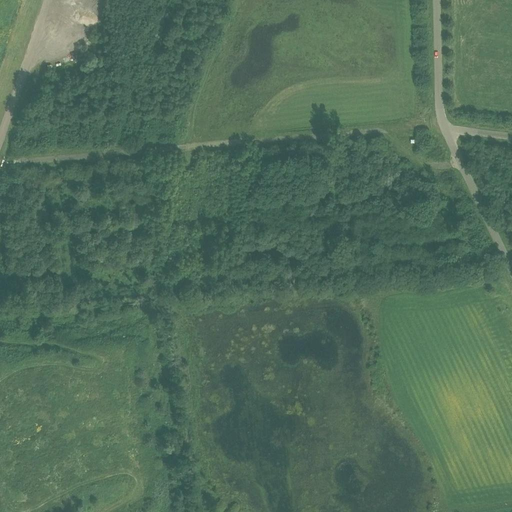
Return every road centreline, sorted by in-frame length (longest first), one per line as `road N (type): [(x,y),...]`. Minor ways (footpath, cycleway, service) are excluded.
road 1 (unclassified): [(511,271),(444,128)]
road 2 (unclassified): [(444,128),(436,0)]
